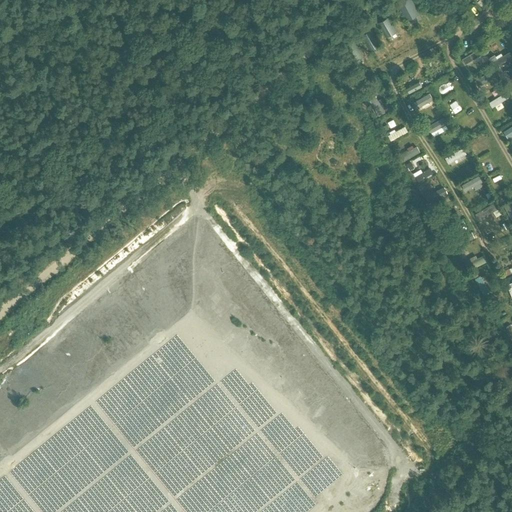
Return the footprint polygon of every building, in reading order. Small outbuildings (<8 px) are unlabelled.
[(406,0),(397,5),(406,21),(419,14),(410,0),(406,0)] [(378,23),(386,37),(396,31),(388,17),(378,23)] [(361,36),(369,50),(379,44),(371,30),(361,36)] [(344,48),(352,62),(362,56),(354,42),(344,48)] [(464,61),(479,53),(476,47),(461,55),(464,61)] [(429,55),(434,63),(441,58),(436,50),(429,55)] [(476,75),(482,86),(495,77),(489,67),(476,75)] [(397,76),(402,82),(410,74),(404,69),(397,76)] [(435,87),(440,93),(447,88),(443,81),(435,87)] [(424,90),(420,92),(423,100),(428,97),(424,90)] [(493,109),(501,103),(498,99),(505,95),(501,90),(487,99),(493,109)] [(499,123),(511,117),(511,111),(497,118),(499,123)] [(402,123),(387,130),(390,135),(404,129),(402,123)] [(334,133),(310,146),(317,159),(328,153),(332,161),(324,165),(337,188),(358,177),(334,133)] [(398,150),(400,156),(417,149),(414,143),(398,150)] [(446,162),(464,154),(460,145),(442,153),(446,162)] [(483,168),(491,163),(487,155),(478,160),(483,168)] [(410,169),(414,178),(430,170),(427,164),(418,168),(417,166),(410,169)] [(425,199),(443,188),(433,172),(415,183),(425,199)] [(456,180),(460,189),(482,181),(479,172),(456,180)] [(469,206),(475,220),(497,210),(502,220),(511,215),(511,205),(509,200),(499,205),(494,195),(469,206)] [(470,263),(483,259),(481,252),(468,257),(470,263)] [(511,287),(508,279),(502,282),(510,299),(511,298),(511,287)]
